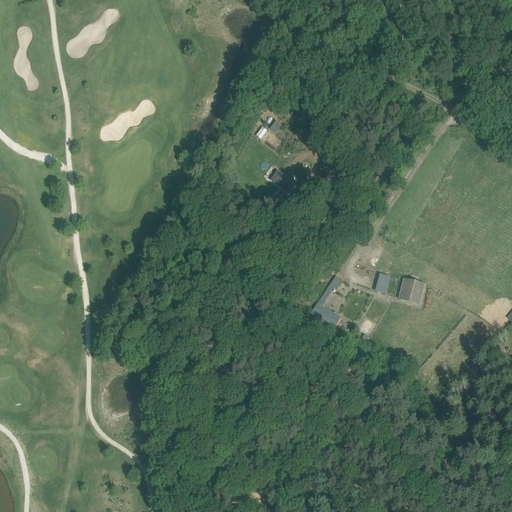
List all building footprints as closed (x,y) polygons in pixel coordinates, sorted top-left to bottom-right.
[(270,130),(275,134),(281,126),(276,122),(270,130)] [(291,183),(280,175),(274,183),(285,191),(291,183)] [(267,202),(263,207),(269,212),(273,206),(267,202)] [(381,274),(376,292),(387,295),(392,277),(381,274)] [(424,285),(404,280),(402,289),(399,300),(419,305),(424,285)] [(340,318),(321,307),(320,307),(324,300),(321,298),(311,313),(335,327),(340,318)] [(442,420),(448,426),(453,422),(447,415),(442,420)]
